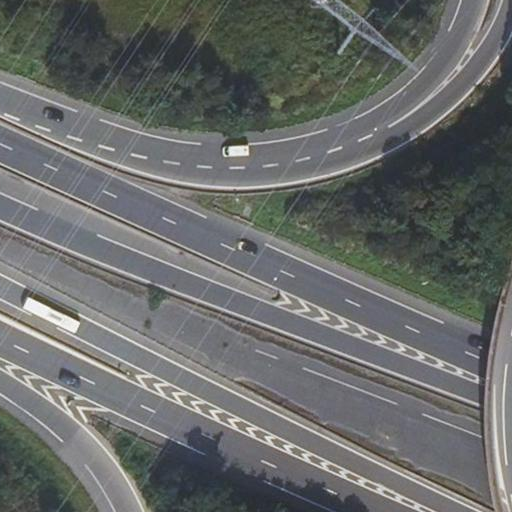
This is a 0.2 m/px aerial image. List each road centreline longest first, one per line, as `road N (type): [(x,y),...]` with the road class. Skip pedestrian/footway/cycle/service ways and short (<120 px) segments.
road 1 (motorway): [(511,372),(0,142)]
road 2 (motorway): [(511,405),(0,207)]
road 3 (motorway): [(0,287),(462,511)]
road 4 (motorway): [(0,339),(383,511)]
road 5 (motorway): [(402,112),(308,148),(196,153),(130,143),(0,96)]
road 6 (motorway): [(0,384),(82,446),(127,511)]
road 7 (motorway): [(510,0),(471,69),(402,112)]
road 8 (motorway): [(471,0),(402,112)]
